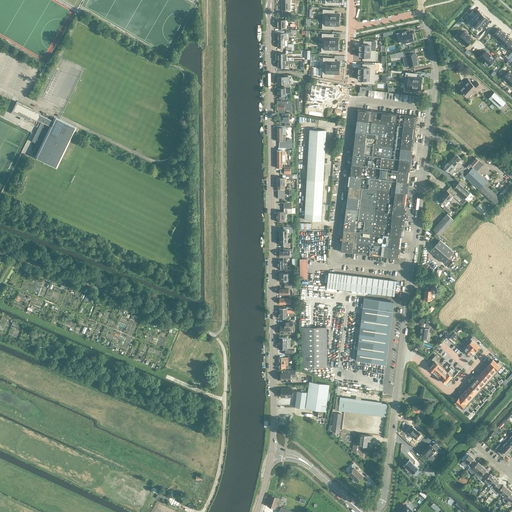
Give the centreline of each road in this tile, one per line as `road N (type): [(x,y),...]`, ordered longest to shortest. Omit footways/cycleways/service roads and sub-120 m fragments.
road 1 (tertiary): [(270,0),(271,446)]
road 2 (unclassified): [(411,270),(332,259),(336,226),(353,99),(432,109)]
road 3 (track): [(0,304),(225,399)]
road 4 (unclassified): [(215,334),(0,250)]
road 5 (track): [(203,511),(223,441),(225,364),(215,334)]
road 6 (residential): [(411,270),(432,109)]
road 7 (residential): [(375,511),(401,357)]
road 8 (unknown): [(349,127),(333,130),(324,210),(336,226)]
